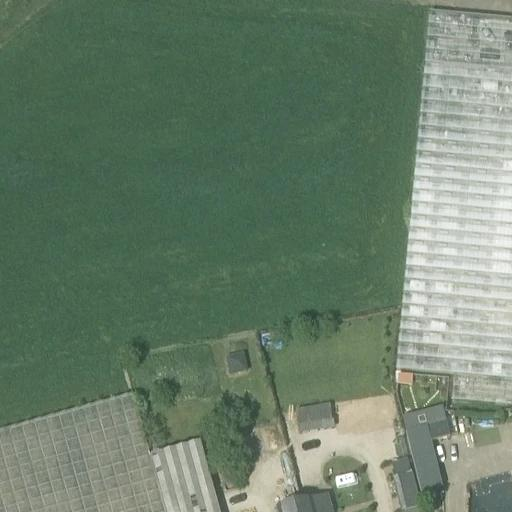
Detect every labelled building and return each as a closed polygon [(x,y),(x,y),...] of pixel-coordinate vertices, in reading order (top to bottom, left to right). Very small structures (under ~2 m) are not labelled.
[(397,372),(455,378),(452,405),(511,412),(511,22),(430,15),(397,372)] [(165,511),(151,459),(134,397),(0,434),(0,511),(165,511)] [(298,433),(392,423),(390,398),(296,408),(298,433)] [(447,424),(427,429),(431,444),(451,439),(451,438),(447,424)] [(405,435),(421,495),(443,489),(431,444),(427,429),(405,435)] [(219,511),(201,445),(151,459),(165,511),(219,511)] [(232,449),(236,460),(243,458),(240,447),(232,449)] [(392,465),(396,480),(412,476),(408,461),(399,463),(392,465)] [(396,480),(393,481),(401,511),(409,511),(420,509),(420,508),(421,508),(412,476),(396,480)] [(332,511),(329,497),(312,502),(314,511),(332,511)] [(277,511),(314,511),(312,502),(277,511)]
